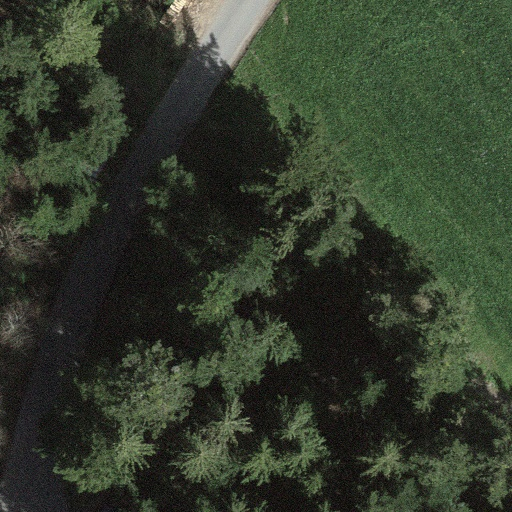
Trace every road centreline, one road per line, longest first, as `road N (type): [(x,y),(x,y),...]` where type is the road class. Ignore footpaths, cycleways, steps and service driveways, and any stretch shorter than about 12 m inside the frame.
road 1 (unclassified): [(40,511),(35,452),(44,394),(84,287),(243,0)]
road 2 (track): [(76,511),(283,407),(353,402),(419,413),(511,452)]
